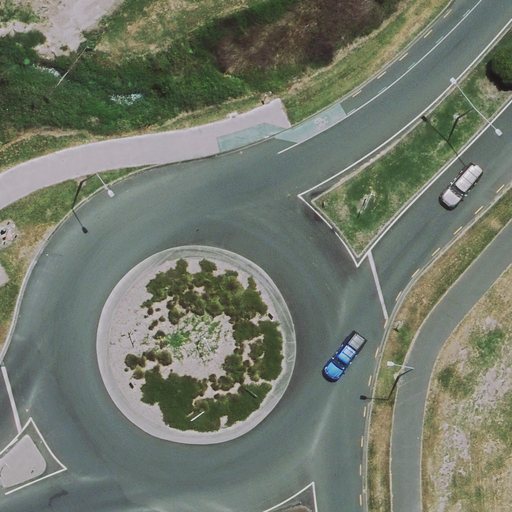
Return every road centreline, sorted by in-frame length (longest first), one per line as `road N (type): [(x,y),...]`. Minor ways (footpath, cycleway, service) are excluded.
road 1 (secondary): [(241,210),(392,107),(504,0)]
road 2 (secondary): [(511,130),(397,257),(334,345)]
road 3 (secondary): [(56,314),(73,269),(105,233),(146,210),(194,202),(241,210)]
road 4 (secondary): [(154,476),(87,434),(66,400),(54,362),(56,314)]
road 5 (secondary): [(241,210),(279,231),(309,263),(328,302),(334,345)]
road 6 (secondary): [(314,413),(264,463),(192,482)]
